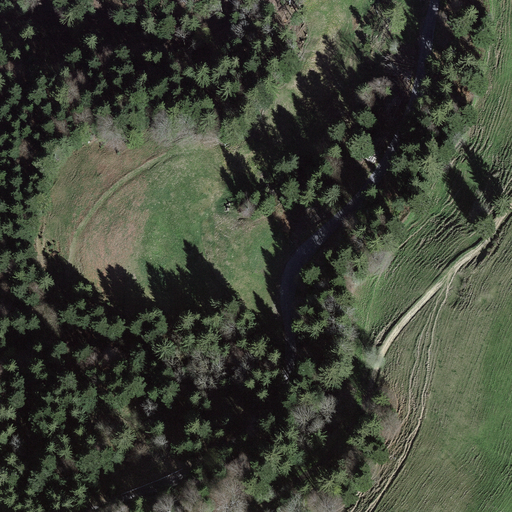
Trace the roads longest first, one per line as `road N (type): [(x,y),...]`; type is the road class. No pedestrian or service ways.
road 1 (unclassified): [(432,0),(416,95),(394,149),(290,278),(290,360),(279,397),(216,458),(93,511)]
road 2 (track): [(252,511),(341,440),(401,324),(511,208)]
road 3 (track): [(0,348),(81,333),(80,247),(100,203),(120,183),(154,163),(237,148),(261,127)]
